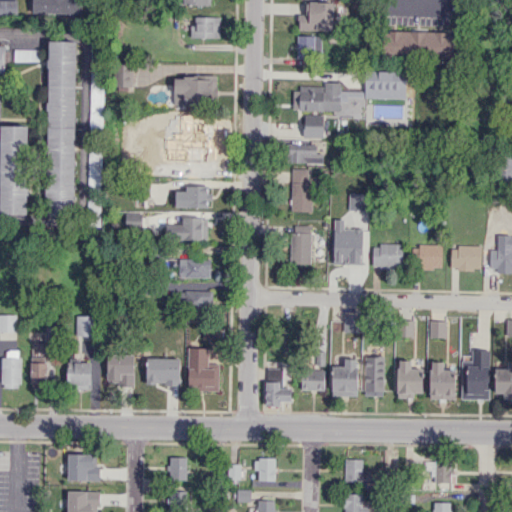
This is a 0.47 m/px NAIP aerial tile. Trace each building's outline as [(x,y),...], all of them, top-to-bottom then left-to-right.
[(16,0),(0,0),(0,14),(17,14),(16,0)] [(82,0),(82,14),(33,13),(33,0),(82,0)] [(332,30),(333,2),(306,1),(306,14),(298,14),(298,29),(332,30)] [(191,37),(220,37),(220,16),(195,16),(195,26),(191,26),(191,37)] [(384,30),(454,32),(453,57),(383,55),(384,30)] [(297,57),(320,58),(321,35),(297,35),(297,57)] [(46,213),(49,40),(77,40),(74,214),(46,213)] [(132,87),(133,63),(114,63),(113,87),(132,87)] [(90,128),(102,128),(103,70),(91,70),(90,128)] [(293,109),(334,110),(334,117),(369,118),(370,99),(405,99),(405,72),(378,71),(378,79),(364,79),(364,91),(341,90),(341,81),(324,81),(324,87),(293,86),(293,109)] [(174,76),(174,105),(202,105),(202,96),(217,96),(217,76),(174,76)] [(303,136),(323,137),(324,115),(304,114),(303,136)] [(0,213),(0,169),(1,125),(29,126),(27,213),(0,213)] [(322,163),(322,153),(316,153),(316,144),(288,143),(287,162),(322,163)] [(89,148),(88,192),(101,192),(102,148),(89,148)] [(213,148),(191,149),(192,156),(183,156),(184,170),(214,169),(213,148)] [(144,174),(165,174),(165,158),(144,158),(144,174)] [(311,211),(311,169),(292,168),(290,210),(311,211)] [(209,207),(209,185),(185,185),(185,191),(175,191),(176,207),(209,207)] [(366,210),(366,193),(349,192),(349,209),(366,210)] [(333,263),(362,264),(362,228),(344,228),(344,219),(334,219),(333,263)] [(291,263),(310,263),(311,225),(291,224),(291,263)] [(402,244),(373,243),(372,267),(402,267),(402,244)] [(441,268),(441,245),(413,244),(413,267),(441,268)] [(450,268),(480,270),(481,246),(451,245),(450,268)] [(511,246),(490,246),(490,269),(511,269),(511,246)] [(210,277),(210,259),(179,258),(179,277),(210,277)] [(210,291),(180,290),(180,306),(210,307),(210,291)] [(0,330),(16,331),(17,314),(0,313),(0,330)] [(76,335),(95,335),(95,315),(76,315),(76,335)] [(344,331),(360,332),(360,315),(344,315),(344,331)] [(414,335),(413,320),(399,320),(400,336),(414,335)] [(446,321),(429,320),(429,337),(445,337),(446,321)] [(218,390),(218,363),(208,363),(208,347),(188,347),(187,390),(218,390)] [(461,360),(461,398),(488,399),(489,350),(472,349),(471,360),(461,360)] [(1,387),(20,387),(20,350),(7,350),(7,357),(1,357),(1,387)] [(316,364),(324,365),(324,351),(316,351),(316,364)] [(134,353),(107,354),(107,385),(134,384),(134,353)] [(384,356),(365,355),(364,395),(383,396),(384,356)] [(31,357),(30,386),(47,386),(48,357),(31,357)] [(180,358),(146,357),(146,383),(179,384),(180,358)] [(332,396),(357,396),(357,358),(344,358),(344,366),(332,366),(332,396)] [(397,397),(414,397),(414,392),(422,392),(422,368),(411,368),(411,360),(398,359),(397,397)] [(494,393),(503,393),(502,397),(511,397),(511,360),(507,360),(506,368),(495,368),(494,393)] [(429,398),(454,398),(455,369),(443,369),(444,361),(430,361),(429,398)] [(67,381),(98,382),(99,371),(97,371),(97,363),(67,362),(67,381)] [(281,367),(265,367),(266,406),(280,405),(280,401),(291,401),(291,387),(281,387),(281,367)] [(301,389),(323,389),(324,370),(301,369),(301,389)] [(67,480),(99,480),(100,464),(96,464),(96,453),(68,453),(67,480)] [(186,456),(169,457),(169,480),(187,479),(186,456)] [(258,480),(275,480),(275,458),(254,458),(254,470),(258,470),(258,480)] [(362,459),(345,459),(345,482),(362,482),(362,459)] [(435,482),(451,482),(451,460),(435,460),(435,482)] [(240,479),(240,464),(228,464),(228,478),(240,479)] [(250,489),(237,489),(237,501),(251,501),(250,489)] [(66,511),(98,511),(99,491),(67,490),(66,511)] [(185,491),(169,490),(169,509),(184,510),(185,491)] [(362,494),(344,493),(343,511),(368,511),(369,506),(361,506),(362,494)] [(256,511),(274,511),(274,499),(256,500),(256,511)] [(450,511),(450,502),(433,501),(432,511),(450,511)]
